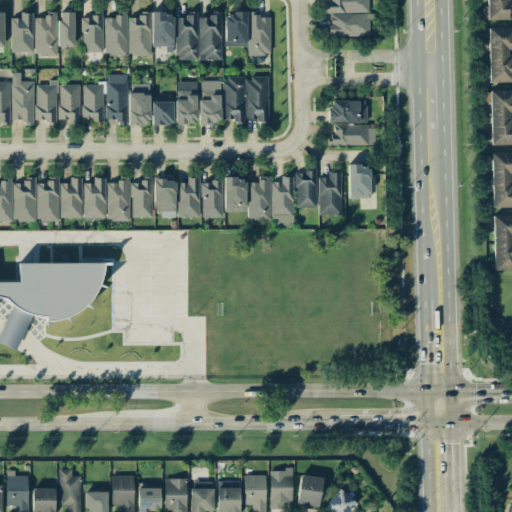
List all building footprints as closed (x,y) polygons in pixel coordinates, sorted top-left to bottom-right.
[(368,12),(368,0),(329,0),(329,2),(324,2),(325,13),(368,12)] [(511,0),(485,0),(487,19),(511,18),(511,0)] [(269,17),(257,17),(257,12),(247,11),(246,54),(269,55),(269,17)] [(10,18),(10,52),(32,52),(32,12),(20,12),(20,18),(10,18)] [(34,18),(33,55),(54,55),(54,12),(44,12),(44,18),(34,18)] [(73,46),(72,12),(57,12),(58,46),(73,46)] [(126,55),(126,12),(115,12),(115,17),(104,18),(104,56),(126,55)] [(165,46),(165,52),(172,52),(173,13),(151,12),(150,46),(165,46)] [(198,59),(220,60),(221,12),(208,12),(208,17),(199,17),(198,59)] [(246,13),(224,13),(223,46),(245,46),(246,13)] [(329,13),(329,36),(369,37),(369,14),(329,13)] [(102,52),(102,15),(81,16),(81,52),(102,52)] [(149,15),(127,15),(127,55),(148,55),(149,15)] [(197,59),(197,15),(175,15),(175,59),(197,59)] [(511,26),(487,27),(488,82),(511,81),(511,60),(511,61),(511,50),(511,26)] [(33,81),(19,81),(19,72),(10,72),(10,119),(22,119),(22,125),(33,125),(33,81)] [(125,75),(105,74),(104,122),(124,122),(125,75)] [(244,77),(222,78),(222,118),(232,118),(232,124),(244,124),(244,77)] [(245,77),(245,119),(256,119),(256,124),(268,124),(267,77),(245,77)] [(35,84),(35,121),(56,121),(57,79),(49,79),(48,84),(35,84)] [(219,123),(220,81),(199,80),(198,123),(219,123)] [(9,82),(0,81),(0,122),(9,122),(9,82)] [(196,82),(175,81),(174,124),(195,125),(196,82)] [(148,83),(128,84),(128,125),(149,124),(148,83)] [(79,85),(59,84),(58,122),(78,122),(79,85)] [(103,85),(82,84),(81,121),(102,122),(103,85)] [(489,145),(511,144),(511,123),(511,124),(511,113),(511,112),(511,89),(489,90),(489,145)] [(328,122),(365,123),(365,101),(329,100),(328,122)] [(172,101),(151,101),(151,125),(172,125),(172,101)] [(376,125),(331,125),(330,145),(376,145),(376,125)] [(491,206),(511,205),(511,151),(490,152),(491,206)] [(369,165),(347,165),(347,199),(369,198),(369,165)] [(295,208),(316,207),(315,167),(304,168),(305,172),(294,173),(295,208)] [(339,172),(327,172),(327,177),(317,177),(318,215),(340,214),(339,172)] [(199,217),(198,176),(186,176),(187,182),(176,182),(177,217),(199,217)] [(270,220),(269,176),(257,177),(257,182),(246,182),(247,221),(270,220)] [(12,183),(12,221),(34,221),(35,177),(22,177),(22,183),(12,183)] [(59,217),(80,218),(81,177),(69,177),(69,183),(59,183),(59,217)] [(105,217),(104,177),(92,177),(92,183),(82,183),(83,218),(105,217)] [(131,217),(150,217),(149,177),(141,177),(141,182),(130,183),(131,217)] [(245,178),(223,177),(223,211),(245,211),(245,178)] [(292,177),(280,177),(280,182),(271,181),(271,228),(292,228),(292,177)] [(153,179),(152,215),(174,215),(175,179),(153,179)] [(129,221),(128,180),(105,181),(106,221),(129,221)] [(0,220),(11,221),(11,181),(0,181),(0,220)] [(57,181),(35,181),(36,221),(58,221),(57,181)] [(220,217),(220,181),(202,181),(201,217),(220,217)] [(493,269),(511,268),(511,214),(491,215),(493,269)] [(0,298),(11,303),(0,330),(0,343),(16,350),(30,316),(45,316),(45,318),(82,318),(101,268),(101,265),(98,263),(18,263),(17,282),(0,281),(0,298)] [(57,505),(67,505),(66,511),(78,511),(80,475),(71,475),(71,469),(58,469),(57,505)] [(268,470),(269,509),(282,509),(282,503),(291,503),(291,469),(268,470)] [(26,511),(27,476),(13,475),(13,471),(5,471),(5,506),(13,506),(12,511),(26,511)] [(110,475),(111,505),(119,505),(119,511),(116,511),(106,511),(106,491),(83,492),(84,510),(94,510),(93,511),(132,511),(132,475),(110,475)] [(264,511),(264,475),(242,475),(243,504),(251,504),(250,511),(264,511)] [(318,506),(321,477),(298,475),(296,504),(318,506)] [(171,511),(185,511),(185,478),(163,479),(163,510),(172,510),(171,511)] [(211,511),(211,481),(189,481),(189,511),(211,511)] [(159,509),(159,487),(137,488),(136,511),(150,511),(151,510),(159,509)] [(215,511),(224,511),(238,511),(239,487),(216,487),(215,511)] [(31,511),(53,511),(54,488),(31,488),(31,511)] [(324,511),(348,511),(356,504),(339,489),(320,509),(324,511)]
